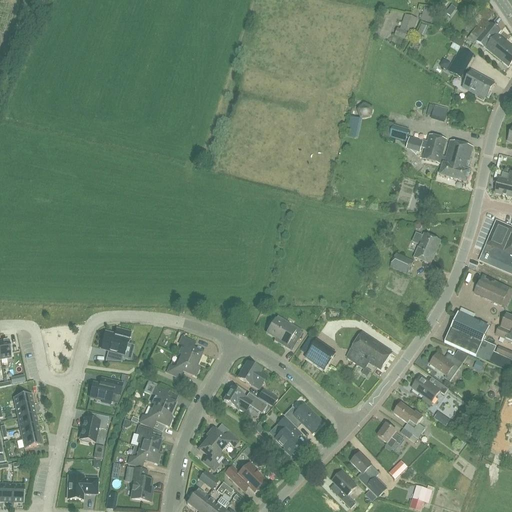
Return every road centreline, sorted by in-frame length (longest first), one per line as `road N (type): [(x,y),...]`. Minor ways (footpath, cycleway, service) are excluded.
road 1 (residential): [(32,330),(42,247),(67,157),(99,165),(79,260),(91,319)]
road 2 (unclassified): [(349,425),(437,309),(478,199)]
road 3 (residential): [(169,511),(178,453),(233,341)]
road 4 (residential): [(233,341),(155,316),(91,319)]
road 5 (residential): [(349,425),(271,360),(233,341)]
road 6 (residential): [(72,385),(43,511)]
road 7 (unclassified): [(264,511),(349,425)]
